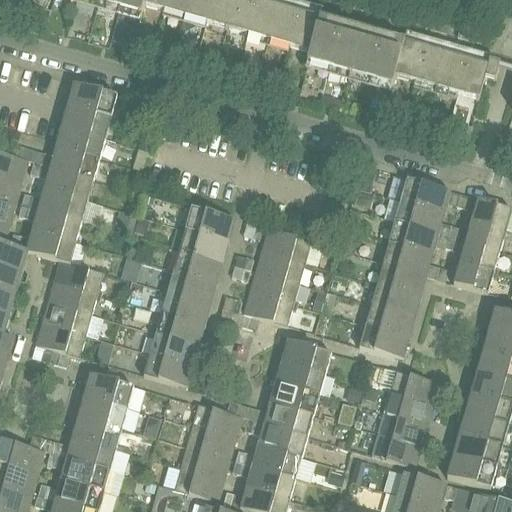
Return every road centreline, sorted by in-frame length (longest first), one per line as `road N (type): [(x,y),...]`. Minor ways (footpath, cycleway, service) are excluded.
road 1 (residential): [(269,117),(0,39)]
road 2 (residential): [(511,182),(269,117)]
